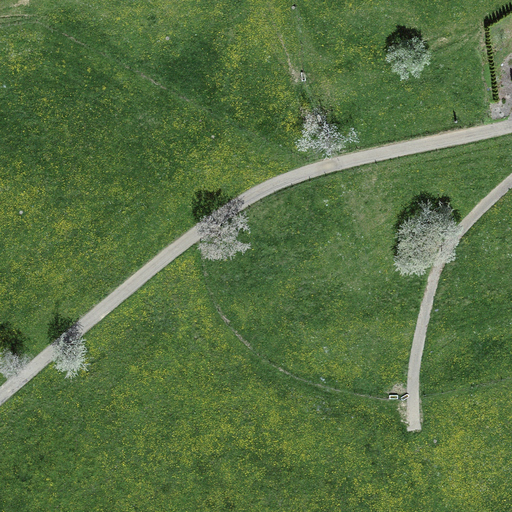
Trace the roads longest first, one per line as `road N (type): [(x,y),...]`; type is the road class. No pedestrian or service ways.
road 1 (unclassified): [(511,129),(271,184),(165,256),(0,396)]
road 2 (track): [(511,181),(439,262),(415,361),(414,430)]
